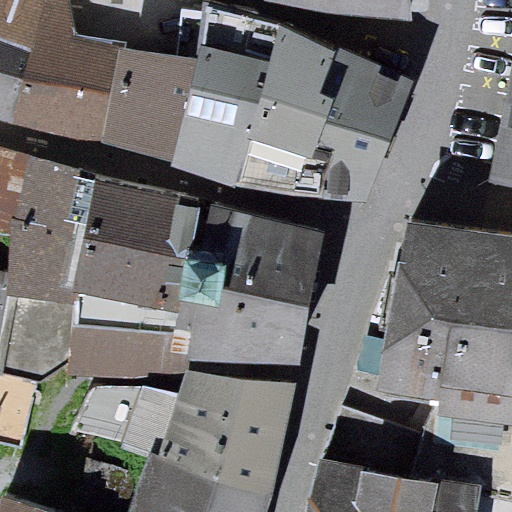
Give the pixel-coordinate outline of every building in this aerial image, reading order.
[(131,0),(0,0),(0,113),(172,151),(195,51),(171,45),(179,11),(131,0)] [(305,0),(416,12),(417,0),(305,0)] [(365,201),(408,68),(277,17),(270,44),(200,29),(195,51),(172,151),(365,201)] [(217,212),(113,189),(91,287),(195,310),(217,212)] [(214,350),(319,368),(342,235),(237,217),(214,350)] [(511,234),(408,220),(377,388),(438,399),(436,417),(511,423),(511,234)] [(156,455),(267,495),(290,391),(189,375),(180,398),(144,389),(124,442),(156,455)] [(261,511),(267,495),(156,455),(135,511),(261,511)] [(499,511),(504,492),(342,461),(332,511),(499,511)] [(55,511),(0,503),(0,511),(55,511)]
